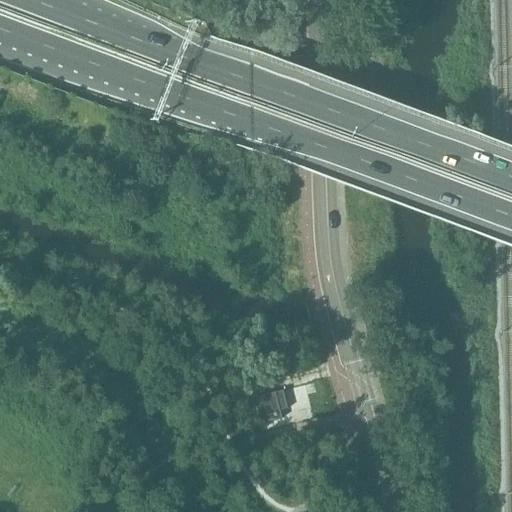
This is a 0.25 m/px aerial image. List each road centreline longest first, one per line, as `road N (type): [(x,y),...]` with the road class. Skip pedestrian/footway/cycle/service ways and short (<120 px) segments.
road 1 (motorway): [(0,32),(511,222)]
road 2 (unclassified): [(394,511),(328,265),(320,0)]
road 3 (motorway): [(511,178),(31,0)]
